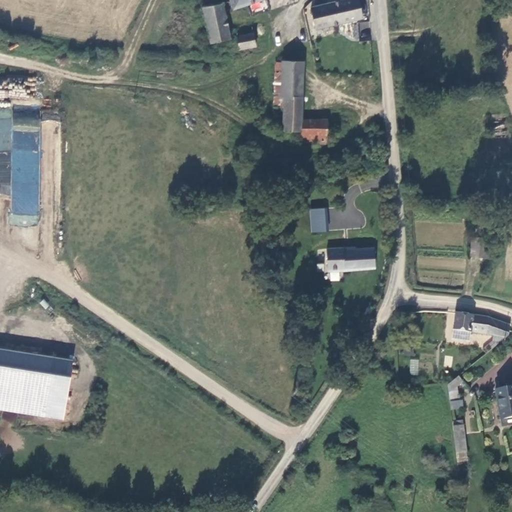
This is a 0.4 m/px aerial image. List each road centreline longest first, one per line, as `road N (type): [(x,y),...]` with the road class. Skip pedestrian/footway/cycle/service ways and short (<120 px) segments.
road 1 (track): [(0,56),(190,94),(284,147),(310,151),(344,142),(390,106)]
road 2 (track): [(0,256),(70,288),(298,442)]
road 3 (tertiary): [(381,0),(400,229),(395,294)]
road 4 (tertiary): [(395,294),(251,511)]
